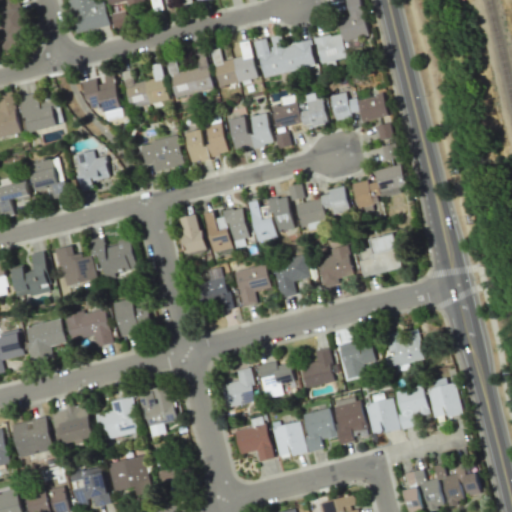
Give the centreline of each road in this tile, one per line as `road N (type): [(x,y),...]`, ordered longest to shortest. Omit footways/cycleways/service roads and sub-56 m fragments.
road 1 (tertiary): [(511,509),(391,0)]
road 2 (residential): [(457,284),(0,396)]
road 3 (residential): [(342,154),(0,238)]
road 4 (residential): [(228,511),(149,203)]
road 5 (residential): [(289,0),(0,74)]
road 6 (residential): [(186,511),(367,470)]
